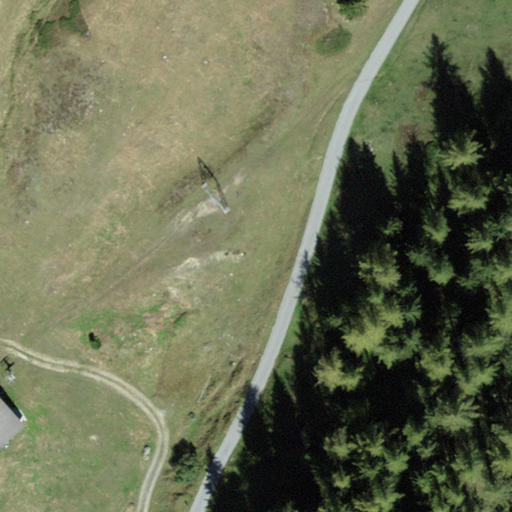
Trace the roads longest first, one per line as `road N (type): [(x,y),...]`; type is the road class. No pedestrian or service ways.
road 1 (track): [(223,456),(296,287),(346,123),(410,0)]
road 2 (track): [(140,511),(163,447),(161,423),(92,368),(43,360),(0,341)]
